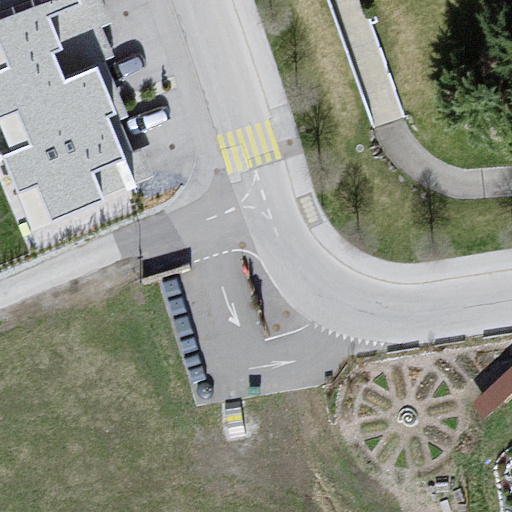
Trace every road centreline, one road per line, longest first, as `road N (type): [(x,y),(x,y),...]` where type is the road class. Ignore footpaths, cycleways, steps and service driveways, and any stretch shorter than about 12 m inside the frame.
road 1 (residential): [(258,197),(275,236),(337,310),(511,298)]
road 2 (residential): [(258,197),(0,297)]
road 3 (residential): [(198,0),(258,197)]
